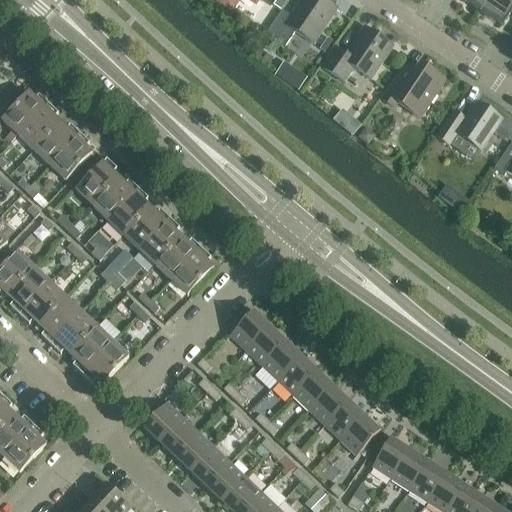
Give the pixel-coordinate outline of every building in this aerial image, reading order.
[(258,0),(214,0),(228,9),(233,0),(248,0),(255,5),(258,0)] [(266,37),(285,50),(295,35),(312,46),(336,11),(319,0),(305,0),(292,19),(282,13),(266,37)] [(490,0),(459,0),(460,0),(480,15),(490,0)] [(511,12),(511,0),(490,0),(480,15),(501,29),(511,12)] [(357,73),(369,82),(392,49),(366,31),(348,58),(336,50),(322,71),(343,85),(351,74),(357,73)] [(382,103),(394,110),(397,106),(420,121),(444,84),(420,68),(415,76),(405,69),(382,103)] [(296,75),(288,87),(298,94),(306,82),(296,75)] [(5,100),(11,106),(19,97),(13,91),(5,100)] [(49,107),(39,98),(35,102),(28,96),(2,124),(13,134),(5,142),(11,146),(18,139),(49,107)] [(5,100),(0,105),(0,112),(2,115),(11,106),(5,100)] [(453,115),(437,140),(449,148),(457,137),(481,153),(501,123),(476,106),(465,123),(453,115)] [(60,126),(55,121),(59,116),(49,107),(18,139),(34,154),(60,126)] [(352,121),(343,133),(353,140),(361,128),(352,121)] [(80,136),(70,127),(66,131),(60,126),(34,154),(50,169),(80,136)] [(367,131),(359,142),(368,149),(376,138),(367,131)] [(92,156),(86,150),(90,146),(80,136),(50,169),(66,184),(92,156)] [(511,149),(510,148),(494,172),(504,179),(507,175),(511,178),(511,149)] [(119,181),(113,176),(117,171),(107,162),(76,194),(93,209),(119,181)] [(139,192),(129,182),(125,187),(119,181),(93,209),(108,224),(139,192)] [(22,182),(17,187),(26,194),(27,193),(30,189),(22,182)] [(2,190),(0,191),(0,203),(8,195),(9,197),(13,193),(13,192),(5,184),(1,189),(2,190)] [(30,189),(27,193),(26,194),(34,202),(38,197),(30,189)] [(149,201),(139,192),(108,224),(124,239),(150,211),(145,206),(149,201)] [(40,217),(31,209),(27,214),(35,222),(40,217)] [(170,222),(160,212),(156,216),(150,211),(124,239),(140,254),(170,222)] [(26,216),(19,223),(26,230),(33,223),(26,216)] [(69,235),(73,230),(62,219),(57,224),(69,235)] [(54,230),(45,222),(41,227),(49,235),(54,230)] [(182,241),(176,235),(180,231),(170,222),(140,254),(155,269),(182,241)] [(77,242),(81,237),(73,230),(69,235),(77,242)] [(201,251),(192,242),(188,246),(182,241),(155,269),(171,284),(201,251)] [(75,259),(80,254),(72,247),(67,251),(75,259)] [(214,271),(207,265),(211,261),(201,251),(171,284),(187,299),(214,271)] [(91,257),(100,264),(104,259),(96,252),(91,257)] [(83,267),(88,262),(80,254),(75,259),(83,267)] [(34,271),(18,256),(0,274),(0,295),(2,294),(8,299),(34,271)] [(118,277),(110,269),(105,274),(113,282),(118,277)] [(50,286),(34,271),(8,299),(13,304),(9,309),(19,318),(50,286)] [(109,287),(113,282),(105,274),(100,279),(109,287)] [(118,277),(113,282),(121,289),(126,284),(118,277)] [(109,287),(117,294),(121,289),(113,282),(109,287)] [(65,301),(50,286),(19,318),(29,328),(33,323),(39,329),(65,301)] [(152,304),(143,296),(138,301),(147,309),(152,304)] [(81,316),(65,301),(39,329),(45,334),(41,338),(51,348),(81,316)] [(152,304),(147,309),(154,317),(159,311),(152,304)] [(138,318),(143,314),(134,306),(130,310),(138,318)] [(146,326),(150,321),(143,314),(138,318),(146,326)] [(270,330),(253,315),(230,340),(246,355),(270,330)] [(97,330),(81,316),(51,348),(61,357),(65,353),(70,358),(97,330)] [(113,345),(97,330),(70,358),(76,364),(72,368),(82,378),(113,345)] [(285,345),(270,330),(246,355),(262,370),(285,345)] [(129,361),(113,345),(82,378),(92,387),(96,383),(103,389),(129,361)] [(301,360),(285,345),(262,370),(278,385),(301,360)] [(317,375),(301,360),(278,385),(293,400),(317,375)] [(203,362),(197,368),(206,376),(212,371),(203,362)] [(332,390),(317,375),(293,400),(309,414),(332,390)] [(207,396),(213,390),(204,382),(198,388),(207,396)] [(229,387),(223,393),(232,401),(238,395),(229,387)] [(216,404),(221,398),(213,390),(207,396),(216,404)] [(348,405),(332,390),(309,414),(325,429),(348,405)] [(232,401),(241,409),(247,403),(238,395),(232,401)] [(0,432),(14,418),(8,412),(13,408),(3,399),(0,401),(0,432)] [(364,419),(348,405),(325,429),(340,444),(364,419)] [(183,422),(167,406),(143,431),(160,446),(183,422)] [(239,426),(244,420),(235,412),(230,418),(239,426)] [(261,416),(255,423),(264,431),(270,425),(261,416)] [(34,428),(24,419),(20,423),(14,418),(0,432),(0,457),(4,461),(34,428)] [(357,460),(380,435),(364,419),(340,444),(357,460)] [(247,434),(253,428),(244,420),(239,426),(247,434)] [(199,437),(183,422),(160,446),(175,461),(199,437)] [(264,431),(272,439),(278,432),(270,425),(264,431)] [(46,448),(40,442),(44,438),(34,428),(4,461),(20,476),(46,448)] [(214,451),(199,437),(175,461),(191,476),(214,451)] [(267,441),(261,447),(270,456),(275,450),(267,441)] [(410,454),(391,442),(372,470),(391,482),(410,454)] [(292,446),(287,452),(295,460),(301,454),(292,446)] [(275,450),(270,456),(278,464),(284,458),(275,450)] [(230,466),(214,451),(191,476),(207,491),(230,466)] [(295,460),(304,468),(309,462),(301,454),(295,460)] [(428,466),(410,454),(391,482),(409,494),(428,466)] [(246,481),(230,466),(207,491),(222,506),(246,481)] [(446,477),(428,466),(409,494),(427,506),(446,477)] [(307,480),(298,471),(293,477),(301,485),(307,480)] [(449,511),(464,489),(446,477),(427,506),(436,511),(449,511)] [(307,480),(301,485),(310,494),(315,488),(307,480)] [(246,511),(261,496),(246,481),(222,506),(228,511),(246,511)] [(130,511),(131,511),(107,487),(91,504),(99,511),(130,511)] [(330,493),(338,501),(344,495),(335,487),(330,493)] [(474,511),(482,501),(464,489),(449,511),(474,511)] [(276,511),(277,511),(261,496),(246,511),(276,511)] [(348,507),(355,511),(359,511),(363,507),(353,501),(348,507)] [(499,511),(482,501),(474,511),(499,511)]
